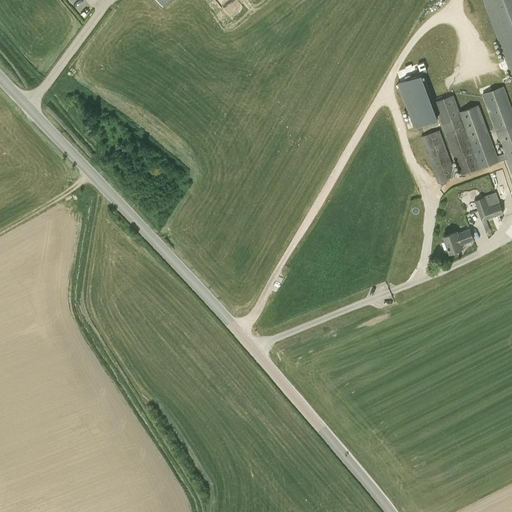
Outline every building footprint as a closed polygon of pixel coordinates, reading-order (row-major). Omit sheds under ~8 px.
[(511,0),(485,0),(511,74),(511,109),(504,86),(485,92),(488,101),(486,101),(505,153),(497,156),(478,104),(459,111),(440,118),(461,174),(506,158),(511,172),(511,171),(511,0)] [(419,67),(421,74),(410,78),(406,80),(397,83),(414,128),(438,119),(440,118),(434,101),(453,95),(459,111),(478,104),(486,101),(483,93),(485,92),(472,56),(448,65),(445,57),(419,67)] [(457,176),(440,129),(421,136),(438,183),(457,176)] [(482,221),(503,213),(496,193),(474,201),(482,221)] [(462,244),(474,239),(469,228),(458,233),(457,230),(443,236),(450,252),(463,247),(462,244)]
